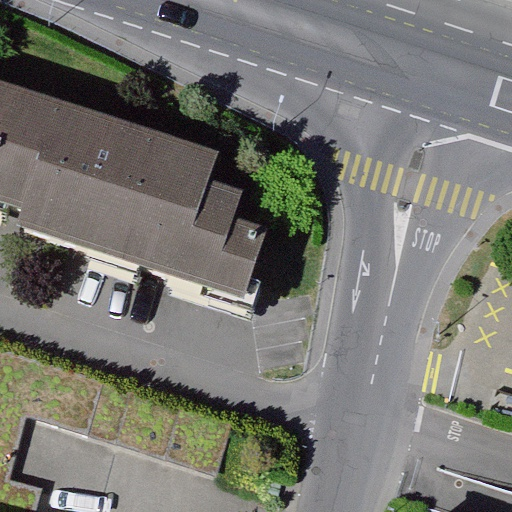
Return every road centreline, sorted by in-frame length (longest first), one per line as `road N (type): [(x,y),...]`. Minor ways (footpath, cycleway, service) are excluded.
road 1 (residential): [(441,70),(339,511)]
road 2 (primary): [(415,62),(222,0)]
